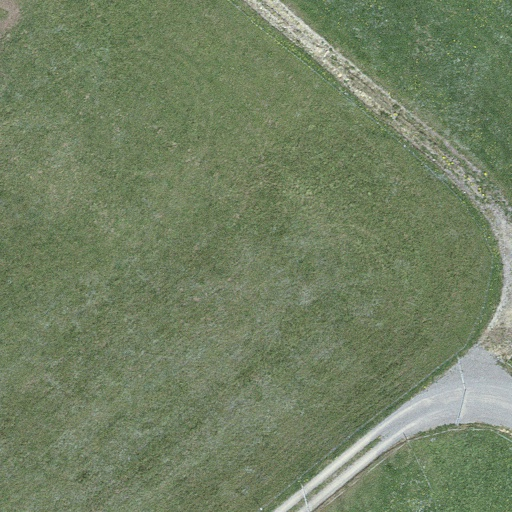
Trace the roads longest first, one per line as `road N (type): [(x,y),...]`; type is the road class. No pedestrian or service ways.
road 1 (track): [(246,0),(478,196),(511,247)]
road 2 (track): [(511,313),(483,362),(304,511)]
